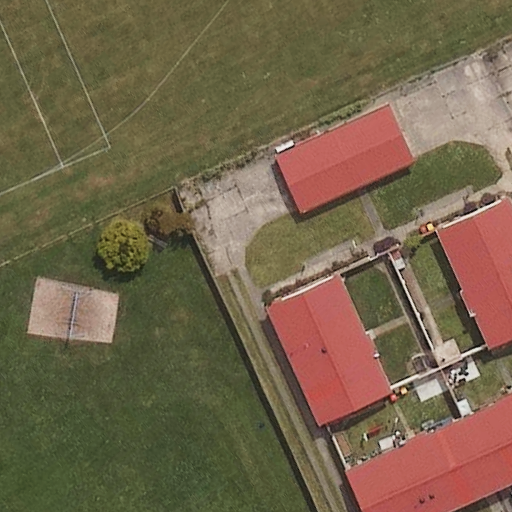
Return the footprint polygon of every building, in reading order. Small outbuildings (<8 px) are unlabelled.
[(412,155),(387,98),(276,146),(301,203),(412,155)] [(511,322),(511,201),(504,183),(433,215),(487,334),(511,322)] [(389,379),(335,259),(264,291),(318,411),(389,379)] [(468,369),(452,333),(410,351),(426,387),(468,369)] [(412,511),(511,467),(511,380),(345,455),(370,511),(412,511)]
